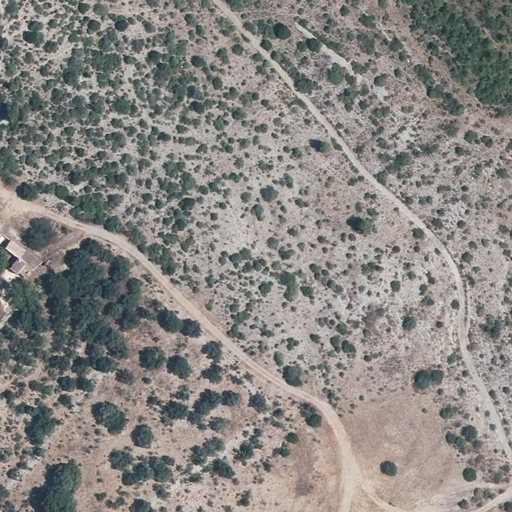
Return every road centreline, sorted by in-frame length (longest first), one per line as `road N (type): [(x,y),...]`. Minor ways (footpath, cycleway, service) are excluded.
road 1 (track): [(216,0),(456,266),(463,352),(511,455)]
road 2 (track): [(342,511),(346,450),(333,413),(241,354),(130,245),(0,185)]
